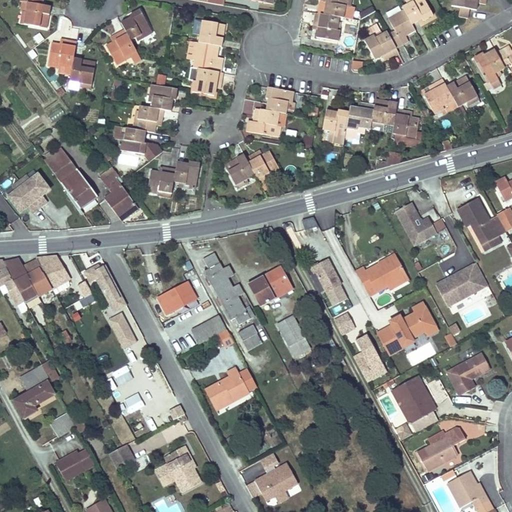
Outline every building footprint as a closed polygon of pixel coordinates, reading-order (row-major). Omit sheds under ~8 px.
[(323,9),(322,15),(337,18),(342,19),(344,7),(348,8),(349,0),(323,0),(323,2),(325,2),(328,3),(327,10),(323,9)] [(406,5),(401,7),(403,11),(411,25),(417,22),(416,18),(420,16),(421,19),(422,21),(431,16),(422,0),(410,0),(411,2),(406,5)] [(459,9),(468,10),(475,11),(476,4),(484,6),(484,0),(451,0),(450,7),(459,9)] [(26,3),(23,25),(43,28),(44,23),(46,24),(49,7),(40,5),(26,3)] [(344,7),(342,19),(349,20),(352,9),(348,8),(344,7)] [(371,7),(358,14),(361,20),(375,13),(371,7)] [(468,10),(459,9),(457,18),(466,20),(468,10)] [(125,20),(120,23),(123,30),(129,41),(134,38),(139,35),(141,39),(150,34),(138,10),(129,15),(130,18),(131,21),(127,23),(125,20)] [(394,32),(387,36),(395,50),(407,43),(404,37),(414,31),(411,25),(403,11),(387,19),(394,32)] [(314,14),(312,23),(317,24),(316,31),(315,38),(336,43),(338,32),(335,31),(336,24),(337,18),(322,15),(314,14)] [(192,32),(199,34),(201,22),(194,21),(192,32)] [(199,34),(197,44),(217,47),(220,48),(223,31),(220,31),(221,26),(201,22),(199,34)] [(374,61),(381,58),(386,55),(388,59),(397,55),(395,50),(387,36),(386,33),(381,35),(375,24),(365,30),(370,38),(363,42),(374,61)] [(117,39),(111,42),(104,46),(115,66),(125,60),(123,57),(130,54),(135,51),(129,41),(123,30),(114,35),(117,39)] [(47,66),(58,67),(58,64),(71,66),(72,58),(75,43),(65,41),(64,46),(58,45),(51,44),(47,66)] [(188,42),(185,60),(191,61),(194,43),(188,42)] [(194,43),(191,61),(205,63),(204,70),(219,73),(222,59),(215,58),(217,47),(197,44),(194,43)] [(508,46),(496,53),(503,66),(510,62),(511,65),(511,51),(511,52),(508,46)] [(486,60),(484,57),(483,55),(473,60),(486,83),(497,77),(495,74),(500,71),(505,69),(503,66),(496,53),(494,51),(488,55),(490,58),(486,60)] [(69,78),(68,82),(78,83),(90,86),(94,65),(89,64),(89,62),(72,58),(71,66),(69,78)] [(361,62),(351,63),(351,71),(362,70),(361,62)] [(58,64),(58,67),(69,78),(71,66),(58,64)] [(197,83),(194,82),(192,93),(213,97),(214,89),(215,83),(220,84),(222,74),(219,73),(204,70),(199,70),(198,75),(197,83)] [(156,84),(164,86),(166,76),(158,75),(156,84)] [(461,79),(446,87),(454,101),(457,107),(458,108),(466,103),(477,97),(467,78),(462,81),(461,79)] [(436,89),(423,96),(434,115),(443,110),(442,107),(454,101),(446,87),(442,80),(433,85),(436,89)] [(433,85),(421,92),(423,96),(436,89),(433,85)] [(151,86),(149,96),(152,97),(151,103),(151,109),(163,111),(171,112),(172,105),(168,105),(169,100),(173,101),(175,101),(176,91),(156,87),(151,86)] [(61,88),(56,91),(60,98),(66,94),(61,88)] [(265,105),(264,111),(278,114),(285,115),(286,109),(287,103),(290,104),(292,93),(266,89),(265,100),(266,100),(270,100),(269,105),(265,105)] [(477,97),(466,103),(470,109),(481,103),(477,97)] [(245,100),(243,114),(251,115),(253,101),(245,100)] [(374,107),(370,123),(383,125),(392,127),(395,110),(397,104),(380,101),(379,104),(374,103),(374,107)] [(454,101),(442,107),(443,110),(445,114),(457,107),(454,101)] [(348,113),(345,129),(355,131),(356,128),(364,129),(369,130),(370,127),(370,123),(374,107),(367,105),(366,111),(356,109),(349,108),(348,113)] [(133,119),(131,130),(145,132),(154,134),(155,126),(156,120),(161,120),(163,111),(151,109),(139,106),(138,112),(137,119),(133,119)] [(309,108),(308,119),(315,120),(317,109),(309,108)] [(264,111),(254,110),(251,123),(246,122),(244,132),(268,136),(276,137),(278,126),(275,126),(277,118),(278,114),(264,111)] [(392,127),(391,134),(397,136),(404,137),(403,140),(414,142),(418,120),(410,118),(404,117),(405,112),(395,110),(392,127)] [(322,131),(328,132),(333,133),(331,144),(342,146),(345,129),(348,113),(338,111),(338,113),(337,117),(332,116),(333,112),(325,111),(322,131)] [(131,130),(115,127),(113,138),(119,139),(117,150),(144,155),(146,144),(143,143),(139,143),(140,138),(144,139),(145,132),(131,130)] [(61,150),(44,162),(57,179),(78,208),(95,196),(83,181),(61,150)] [(105,152),(102,155),(107,162),(111,159),(105,152)] [(253,155),(245,159),(254,176),(256,181),(267,174),(269,177),(278,171),(268,152),(261,156),(255,159),(253,155)] [(394,166),(396,154),(388,153),(385,168),(394,166)] [(225,169),(234,187),(246,181),(254,176),(245,159),(243,156),(228,164),(229,166),(225,169)] [(175,170),(173,183),(178,184),(184,185),(183,188),(195,191),(199,164),(188,162),(188,164),(187,168),(183,167),(183,164),(176,162),(175,170)] [(146,193),(157,195),(158,192),(170,194),(173,183),(175,170),(159,167),(158,172),(150,171),(146,193)] [(110,195),(104,199),(120,221),(137,209),(115,178),(117,177),(110,168),(98,177),(110,195)] [(267,174),(256,181),(260,187),(264,184),(262,181),(269,177),(267,174)] [(29,181),(41,196),(49,190),(37,175),(29,181)] [(26,177),(13,187),(16,191),(27,206),(32,212),(45,202),(41,196),(29,181),(26,177)] [(505,179),(495,184),(504,202),(511,197),(511,182),(508,184),(505,179)] [(246,181),(234,187),(236,190),(247,184),(246,181)] [(27,206),(16,191),(9,197),(20,212),(27,206)] [(498,236),(505,232),(497,217),(489,221),(477,200),(458,211),(468,229),(472,227),(482,245),(498,236)] [(431,225),(427,219),(420,223),(410,204),(395,212),(413,246),(436,234),(431,225)] [(511,216),(508,209),(496,215),(505,232),(511,228),(511,216)] [(431,225),(436,234),(446,228),(441,220),(431,225)] [(326,231),(330,244),(337,242),(333,228),(326,231)] [(498,236),(482,245),(486,252),(502,243),(498,236)] [(208,269),(204,272),(214,291),(230,282),(228,278),(233,275),(228,266),(223,269),(214,253),(202,259),(208,269)] [(395,254),(379,263),(381,266),(396,257),(395,254)] [(37,259),(54,288),(69,280),(71,279),(57,255),(36,257),(37,259)] [(381,266),(379,263),(365,271),(363,267),(355,271),(369,296),(387,286),(406,275),(396,257),(381,266)] [(19,259),(4,263),(20,293),(24,292),(20,285),(31,281),(23,266),(19,259)] [(37,259),(23,266),(31,281),(35,288),(39,296),(54,288),(37,259)] [(2,261),(0,260),(0,287),(4,295),(9,292),(17,305),(25,301),(20,293),(4,263),(2,261)] [(319,270),(315,272),(333,305),(339,302),(332,288),(340,284),(328,260),(317,266),(319,270)] [(446,279),(435,285),(447,307),(487,285),(475,263),(459,272),(460,274),(447,281),(446,279)] [(93,266),(85,271),(90,281),(96,278),(114,311),(127,305),(106,266),(105,265),(95,270),(93,266)] [(275,299),(272,295),(290,286),(280,268),(248,285),(260,307),(275,299)] [(459,272),(446,279),(447,281),(460,274),(459,272)] [(406,275),(387,286),(389,290),(408,279),(406,275)] [(69,280),(54,288),(57,293),(70,286),(69,280)] [(86,280),(78,284),(87,301),(95,297),(86,280)] [(31,281),(20,285),(24,292),(35,288),(31,281)] [(230,282),(214,291),(231,320),(235,318),(238,325),(254,317),(249,307),(245,309),(238,297),(243,294),(238,284),(233,287),(230,282)] [(168,297),(160,301),(167,314),(196,299),(187,283),(166,294),(168,297)] [(339,284),(332,288),(339,302),(346,298),(339,284)] [(290,286),(272,295),(275,299),(292,290),(290,286)] [(95,297),(87,301),(91,309),(99,305),(95,297)] [(438,330),(422,303),(421,304),(413,309),(415,313),(402,321),(391,326),(377,334),(389,356),(404,348),(402,344),(411,338),(425,331),(428,336),(438,330)] [(109,319),(113,326),(126,319),(123,312),(109,319)] [(41,314),(34,318),(46,340),(53,336),(41,314)] [(347,315),(333,322),(341,337),(355,330),(347,315)] [(218,316),(191,331),(199,345),(218,334),(226,330),(218,316)] [(291,316),(276,325),(288,347),(303,339),(291,316)] [(391,326),(402,321),(399,317),(390,322),(391,326)] [(113,326),(124,348),(129,346),(127,342),(130,340),(132,344),(137,342),(126,319),(113,326)] [(456,325),(449,328),(453,336),(460,333),(456,325)] [(253,326),(239,333),(248,351),(262,344),(253,326)] [(226,330),(218,334),(225,348),(233,343),(226,330)] [(71,342),(67,332),(60,335),(64,344),(71,342)] [(455,344),(450,333),(444,337),(450,347),(455,344)] [(364,355),(354,360),(366,381),(377,375),(374,370),(383,365),(367,334),(356,340),(364,355)] [(414,342),(411,338),(402,344),(404,348),(414,342)] [(303,339),(288,347),(295,359),(310,351),(303,339)] [(140,347),(126,354),(133,368),(147,362),(140,347)] [(475,388),(471,380),(469,377),(472,375),(474,378),(489,370),(481,354),(446,372),(459,396),(475,388)] [(50,361),(43,365),(43,366),(51,381),(59,377),(50,361)] [(383,365),(374,370),(377,375),(386,370),(383,365)] [(21,398),(15,401),(24,417),(36,410),(34,406),(55,394),(48,382),(51,381),(43,366),(21,378),(28,392),(20,396),(21,398)] [(205,390),(214,407),(231,398),(233,401),(257,387),(246,368),(239,372),(236,367),(226,372),(229,377),(205,390)] [(116,394),(127,388),(120,375),(109,381),(116,394)] [(391,392),(401,409),(406,406),(408,411),(413,412),(418,420),(432,412),(428,404),(425,405),(424,403),(430,400),(417,377),(391,392)] [(231,398),(214,407),(216,410),(233,401),(231,398)] [(436,410),(430,400),(424,403),(425,405),(428,404),(432,412),(436,410)] [(185,416),(180,406),(169,411),(173,421),(185,416)] [(406,406),(401,409),(410,424),(418,420),(413,412),(408,411),(406,406)] [(418,420),(410,424),(414,433),(437,421),(432,412),(418,420)] [(69,413),(52,422),(59,436),(76,427),(69,413)] [(406,424),(396,430),(401,441),(412,435),(406,424)] [(131,447),(137,458),(177,438),(171,427),(131,447)] [(431,445),(417,453),(427,471),(457,455),(454,449),(467,442),(462,431),(457,428),(444,434),(446,437),(431,445)] [(431,445),(446,437),(444,434),(443,431),(427,439),(431,445)] [(122,447),(109,454),(117,468),(134,459),(127,445),(122,447)] [(186,446),(179,450),(198,485),(201,483),(194,470),(187,456),(190,454),(186,446)] [(198,485),(179,450),(169,455),(173,463),(169,465),(177,480),(184,493),(198,485)] [(78,451),(56,463),(65,480),(71,478),(69,474),(85,465),(78,451)] [(280,463),(274,452),(261,460),(267,470),(280,463)] [(190,454),(187,456),(194,470),(198,468),(190,454)] [(173,463),(169,455),(165,458),(168,464),(169,465),(173,463)] [(269,474),(282,467),(280,463),(267,470),(269,474)] [(169,465),(168,464),(156,471),(164,487),(177,480),(169,465)] [(269,474),(255,481),(256,483),(262,494),(266,502),(275,497),(285,492),(298,484),(287,464),(282,467),(269,474)] [(453,470),(441,477),(442,480),(455,474),(453,470)] [(482,495),(476,484),(469,471),(446,484),(460,508),(469,503),(474,511),(488,511),(494,509),(486,494),(482,495)] [(479,482),(476,484),(482,495),(486,494),(479,482)] [(262,494),(256,483),(248,487),(254,498),(262,494)] [(285,492),(275,497),(279,504),(288,499),(285,492)] [(111,511),(105,499),(87,509),(88,511),(111,511)]
